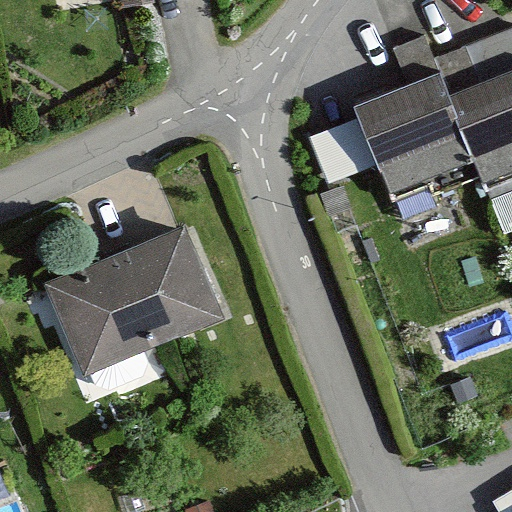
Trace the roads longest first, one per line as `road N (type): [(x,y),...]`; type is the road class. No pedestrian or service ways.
road 1 (residential): [(234,96),(397,511)]
road 2 (residential): [(0,202),(234,96)]
road 3 (residential): [(317,0),(234,96)]
